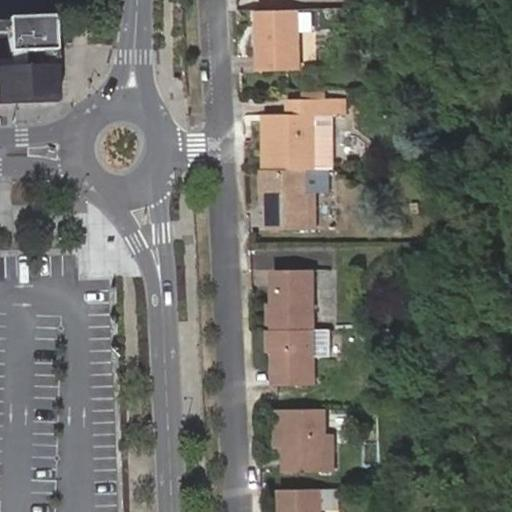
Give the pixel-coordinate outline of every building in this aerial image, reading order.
[(306,66),(306,5),(266,5),(266,67),(306,66)] [(0,103),(59,101),(55,17),(0,19),(0,103)] [(327,88),(306,88),(306,97),(310,97),(327,97),(327,88)] [(281,165),(314,165),(320,165),(338,165),(337,112),(347,112),(347,97),(327,97),(310,97),(306,97),(290,97),(290,110),(287,110),(288,118),(281,118),(281,165)] [(288,118),(287,110),(281,110),(271,110),(271,165),(274,165),(281,165),(281,118),(288,118)] [(281,165),(274,165),(275,228),(322,227),(322,188),(315,188),(314,165),(281,165)] [(280,320),(320,320),(319,265),(280,265),(280,320)] [(320,325),(280,325),(280,381),(320,380),(320,351),(336,352),(336,325),(320,325)] [(289,405),(279,405),(279,445),(289,445),(289,405)] [(329,429),(329,405),(327,405),(289,405),(289,445),(288,468),(338,468),(338,440),(329,440),(329,429)] [(338,429),(329,429),(329,440),(338,440),(338,429)] [(319,485),(291,486),(291,494),(284,494),(284,511),(323,511),(323,503),(324,485),(319,485)] [(340,502),(340,485),(324,485),(323,503),(340,502)]
